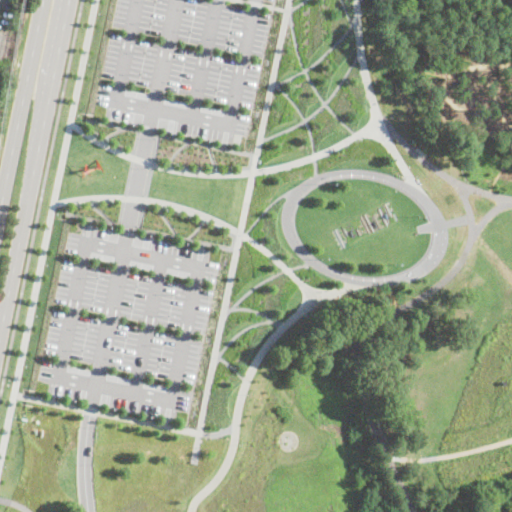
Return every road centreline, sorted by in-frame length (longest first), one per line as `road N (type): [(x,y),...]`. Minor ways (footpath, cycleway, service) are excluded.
road 1 (primary): [(22,223),(68,0)]
road 2 (primary): [(43,0),(0,205)]
